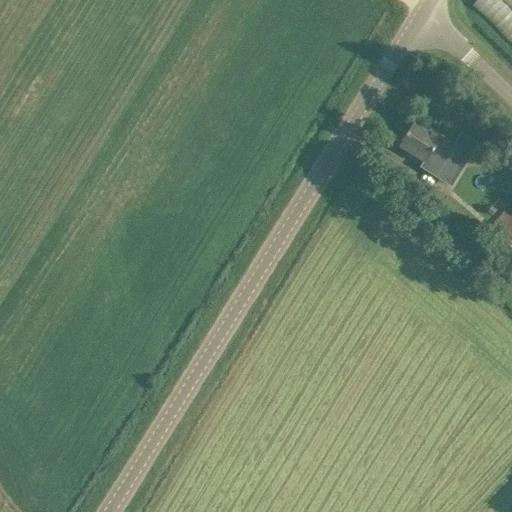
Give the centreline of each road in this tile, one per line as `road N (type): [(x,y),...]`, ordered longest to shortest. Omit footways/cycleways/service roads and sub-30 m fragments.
road 1 (tertiary): [(106,511),(425,11)]
road 2 (unclassified): [(511,96),(425,11)]
